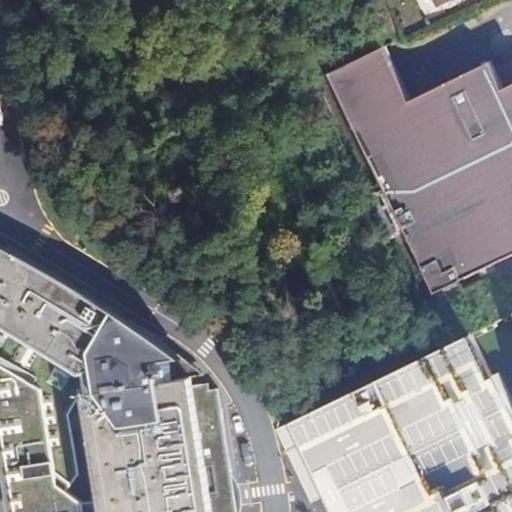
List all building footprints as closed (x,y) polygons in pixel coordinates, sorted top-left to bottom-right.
[(463,0),(441,0),(447,9),(463,0)] [(511,126),(511,62),(505,66),(511,78),(511,79),(502,83),(494,68),(492,65),(411,107),(384,57),(327,86),(381,187),(511,126)] [(511,206),(511,126),(381,187),(417,255),(511,206)] [(442,301),(511,264),(511,206),(417,255),(442,301)] [(210,511),(188,375),(176,377),(172,353),(184,351),(144,322),(86,287),(0,241),(0,333),(3,331),(7,325),(85,370),(88,390),(80,392),(98,511),(66,511),(62,485),(66,484),(52,390),(0,362),(0,447),(9,511),(210,511)] [(62,391),(69,375),(52,367),(45,382),(62,391)]
